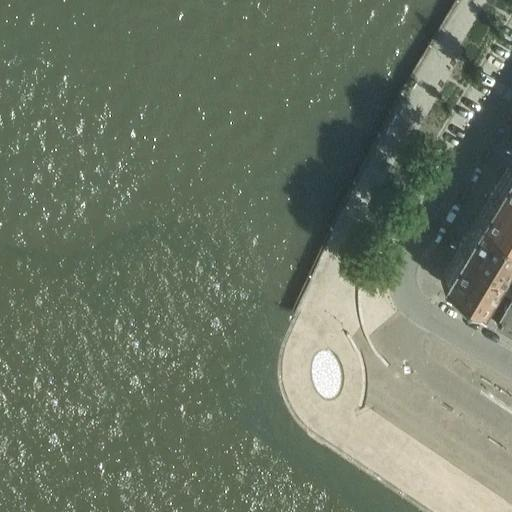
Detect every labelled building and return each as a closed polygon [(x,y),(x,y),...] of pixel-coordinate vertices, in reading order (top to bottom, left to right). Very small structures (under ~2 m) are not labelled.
[(511,166),(509,164),(493,191),(511,202),(511,166)] [(511,202),(493,191),(479,214),(511,233),(511,202)] [(511,233),(479,214),(459,247),(497,269),(511,243),(511,233)] [(480,298),(493,275),(497,269),(459,247),(440,279),(478,301),(480,298)] [(506,283),(493,275),(480,298),(493,305),(491,307),(511,319),(511,286),(510,285),(506,283)]
